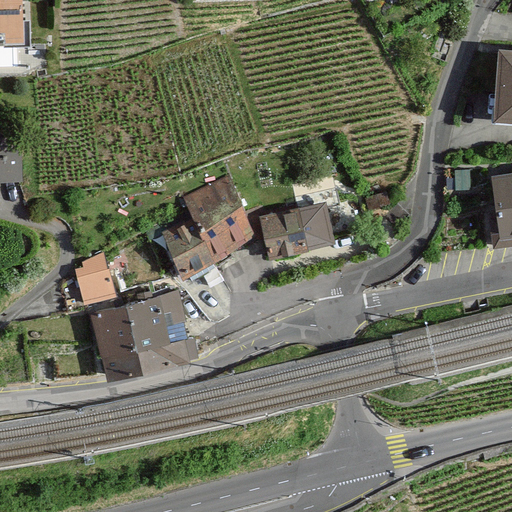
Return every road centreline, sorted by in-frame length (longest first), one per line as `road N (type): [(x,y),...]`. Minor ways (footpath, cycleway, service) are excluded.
road 1 (residential): [(494,0),(446,105),(419,237),(322,319)]
road 2 (residential): [(0,405),(218,362),(322,319)]
road 3 (tertiary): [(165,511),(363,461)]
road 4 (residential): [(322,319),(511,277)]
road 5 (tertiary): [(511,428),(363,461)]
road 6 (unclassified): [(322,319),(363,461)]
